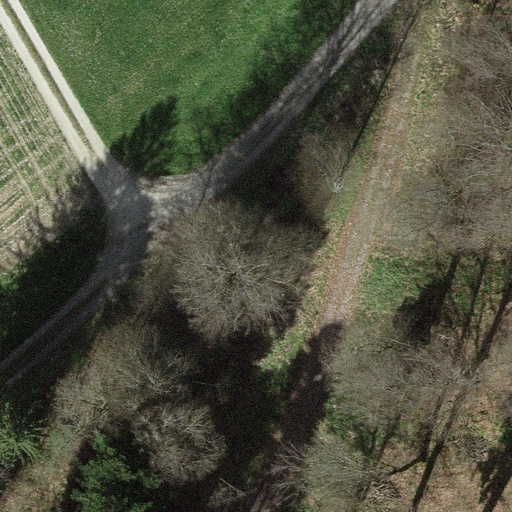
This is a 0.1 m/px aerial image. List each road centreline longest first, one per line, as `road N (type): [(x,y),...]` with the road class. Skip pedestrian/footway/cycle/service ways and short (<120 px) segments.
road 1 (track): [(0,415),(77,351),(401,0)]
road 2 (track): [(411,0),(324,315),(281,511)]
road 3 (track): [(163,258),(7,0)]
